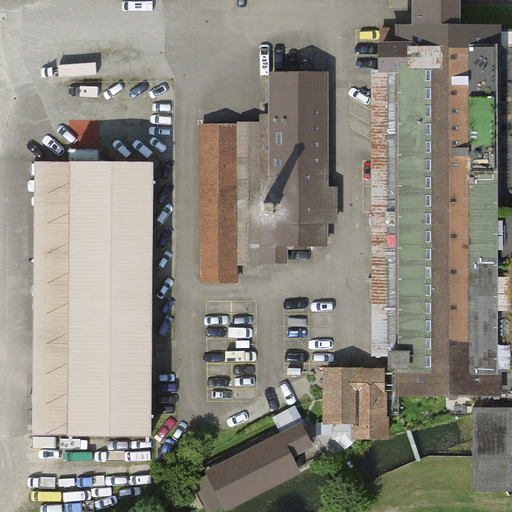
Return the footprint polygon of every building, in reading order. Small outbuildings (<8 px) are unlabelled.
[(410,0),(411,58),(381,58),(381,85),(396,85),(398,411),(505,411),(504,224),(511,223),(511,32),(463,33),(463,0),(410,0)] [(288,127),(205,129),(209,284),(250,283),(250,269),(294,268),(293,253),(343,252),(339,73),(287,74),(288,127)] [(157,175),(69,173),(64,450),(152,451),(157,175)] [(390,368),(323,370),(325,432),(355,431),(356,446),(393,445),(390,368)] [(511,412),(476,413),(477,496),(511,495),(511,412)] [(300,426),(201,478),(219,511),(242,511),(306,479),(296,461),(313,452),(300,426)]
